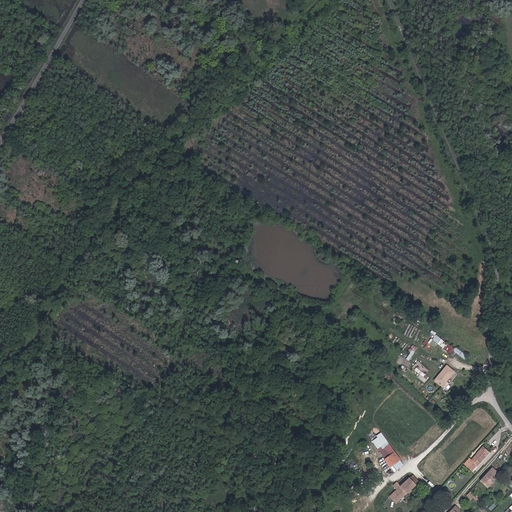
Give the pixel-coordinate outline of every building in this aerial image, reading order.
[(453,349),(436,335),(433,340),(449,354),(453,349)] [(409,352),(412,355),(417,348),(414,345),(409,352)] [(454,372),(446,366),(434,380),(442,387),(454,372)] [(351,435),(338,451),(343,455),(355,439),(351,435)] [(390,455),(395,452),(390,445),(385,448),(390,455)] [(470,458),(465,464),(469,469),(475,463),(477,465),(489,452),(483,448),(472,460),(470,458)] [(400,449),(395,452),(400,459),(392,465),(394,468),(396,470),(407,462),(403,456),(404,455),(400,449)] [(400,459),(395,452),(390,455),(384,459),(391,469),(394,468),(392,465),(400,459)] [(497,472),(491,468),(483,477),(480,481),(487,488),(495,480),(492,477),(497,472)] [(390,496),(396,503),(418,482),(412,475),(400,486),(396,483),(393,486),(394,487),(397,490),(392,494),(390,496)]
